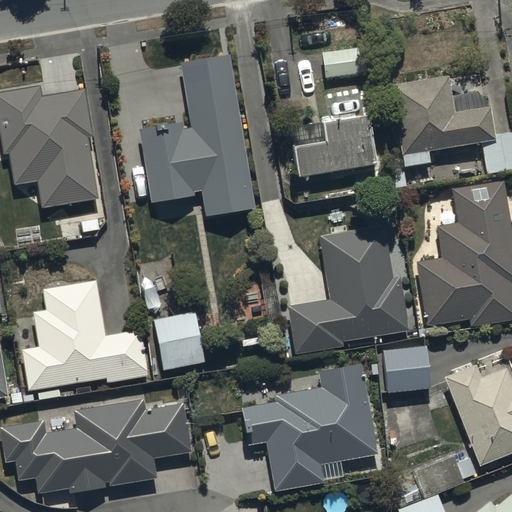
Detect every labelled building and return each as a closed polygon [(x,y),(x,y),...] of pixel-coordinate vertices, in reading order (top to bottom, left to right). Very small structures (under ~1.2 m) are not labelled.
[(254,205),(229,51),(178,59),(188,118),(136,126),(149,199),(203,190),(207,212),(254,205)] [(397,129),(390,130),(398,173),(431,168),(429,157),(482,148),(488,179),(511,175),(511,135),(494,139),(490,112),(485,112),(484,102),(476,96),(454,99),(451,80),(390,90),(397,129)] [(40,87),(0,94),(0,139),(3,157),(7,156),(13,190),(37,186),(41,212),(98,202),(88,141),(94,139),(86,90),(42,97),(40,87)] [(375,169),(366,117),(321,124),(324,147),(293,152),(298,182),(375,169)] [(511,232),(504,186),(452,195),(456,226),(437,229),(442,258),(416,263),(427,328),(470,321),(472,332),(511,325),(511,232)] [(383,228),(319,240),(327,303),(284,311),(292,360),(346,350),(345,346),(409,334),(400,281),(393,282),(383,228)] [(38,350),(20,353),(28,397),(104,384),(104,387),(150,379),(142,333),(105,339),(96,284),(41,293),(45,313),(33,315),(38,350)] [(205,365),(195,317),(153,326),(163,374),(205,365)] [(384,352),(389,397),(431,392),(425,347),(384,352)] [(379,459),(363,370),(318,378),(320,388),(273,397),(274,406),(242,412),(249,448),(267,445),(276,497),(325,488),(322,469),(379,459)] [(477,371),(448,382),(481,468),(511,456),(511,380),(509,372),(481,382),(477,371)] [(44,424),(0,430),(0,442),(3,465),(15,464),(17,481),(33,479),(36,497),(69,492),(69,498),(157,484),(154,461),(192,455),(184,405),(145,411),(144,402),(73,412),(76,431),(46,436),(44,424)] [(511,511),(511,494),(494,509),(489,503),(477,511),(511,511)] [(442,511),(437,497),(398,510),(398,511),(442,511)]
